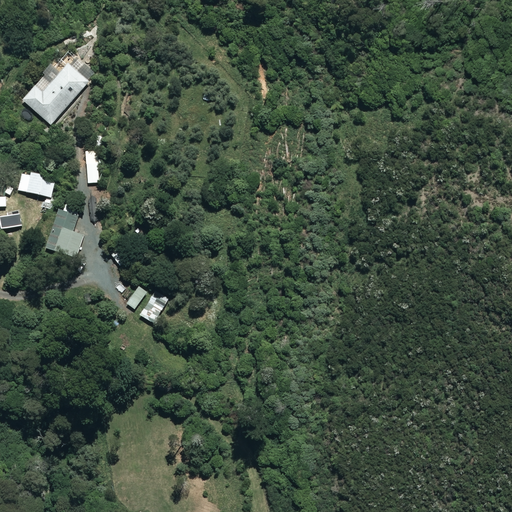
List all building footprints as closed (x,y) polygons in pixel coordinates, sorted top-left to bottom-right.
[(21,101),(50,126),(95,75),(66,50),(21,101)] [(108,137),(96,136),(95,148),(107,149),(108,137)] [(97,153),(83,154),(87,186),(100,185),(97,153)] [(55,179),(21,171),(17,190),(50,199),(55,179)] [(77,216),(56,210),(45,249),(76,258),(82,235),(72,232),(77,216)] [(127,254),(118,242),(107,251),(116,263),(127,254)] [(150,299),(141,287),(124,301),(133,313),(150,299)] [(176,303),(167,295),(153,312),(161,319),(176,303)] [(193,354),(174,347),(168,367),(187,373),(193,354)]
